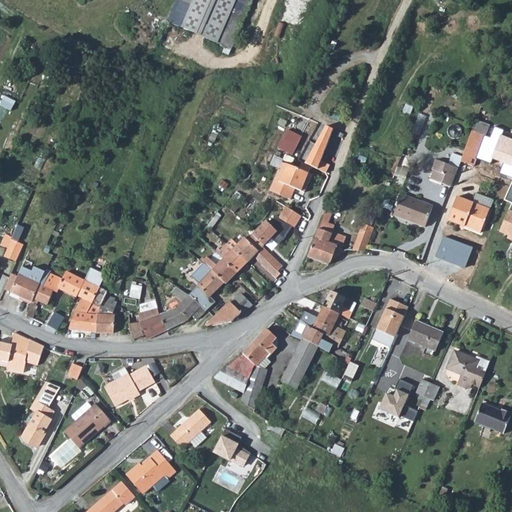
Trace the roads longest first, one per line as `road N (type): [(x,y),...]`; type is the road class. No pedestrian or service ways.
road 1 (residential): [(222,335),(214,355),(48,511)]
road 2 (residential): [(511,322),(386,262),(336,272),(287,297)]
road 3 (residential): [(222,335),(140,349),(86,347),(0,313)]
road 4 (residential): [(287,297),(354,126)]
road 5 (track): [(354,126),(408,0)]
